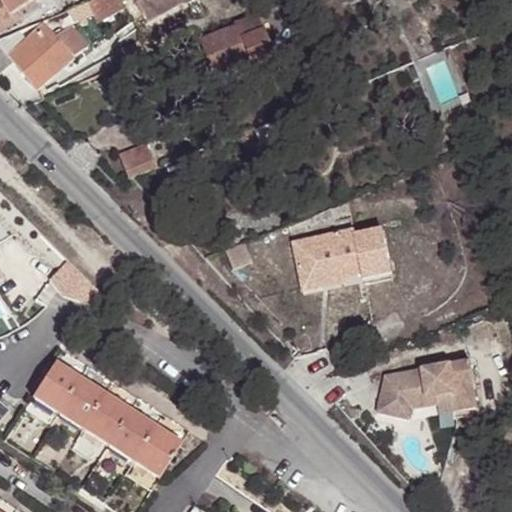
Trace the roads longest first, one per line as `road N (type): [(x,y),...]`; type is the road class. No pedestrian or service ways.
road 1 (residential): [(0,110),(339,453)]
road 2 (residential): [(238,434),(226,405),(169,354),(127,337),(51,333),(18,348),(0,369)]
